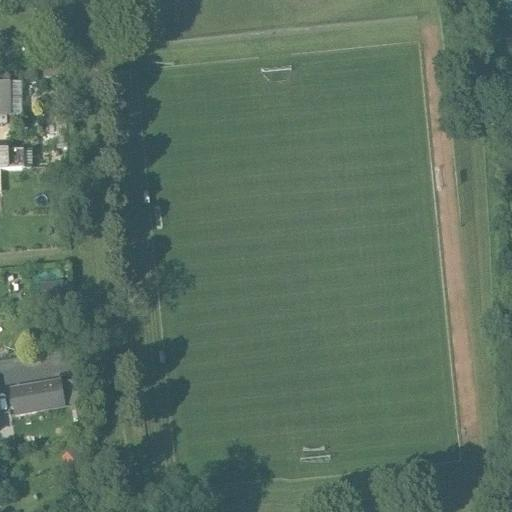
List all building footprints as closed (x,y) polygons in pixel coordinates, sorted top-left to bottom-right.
[(62,78),(61,64),(42,64),(43,78),(62,78)] [(0,84),(0,115),(8,115),(7,85),(0,84)] [(30,150),(0,150),(0,170),(30,169),(30,150)] [(63,296),(61,281),(40,283),(42,299),(63,296)] [(70,405),(66,382),(19,389),(23,412),(70,405)]
